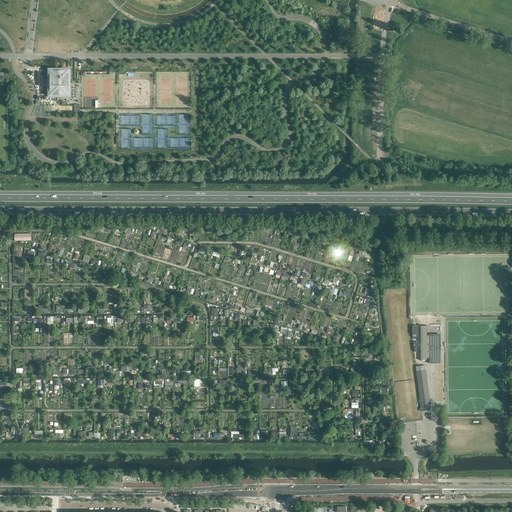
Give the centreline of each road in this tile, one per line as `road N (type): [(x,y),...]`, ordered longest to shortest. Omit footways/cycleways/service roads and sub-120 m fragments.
road 1 (trunk): [(0,210),(511,213)]
road 2 (trunk): [(511,200),(0,198)]
road 3 (secondary): [(416,486),(275,486)]
road 4 (secondary): [(279,494),(416,492)]
road 5 (unclassified): [(511,41),(390,2)]
